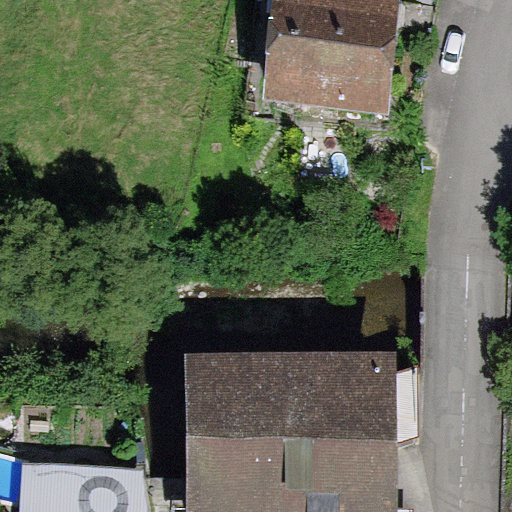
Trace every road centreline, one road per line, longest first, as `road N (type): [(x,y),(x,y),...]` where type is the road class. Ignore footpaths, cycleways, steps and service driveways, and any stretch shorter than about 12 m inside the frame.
road 1 (residential): [(475,158),(457,511)]
road 2 (residential): [(503,0),(475,158)]
